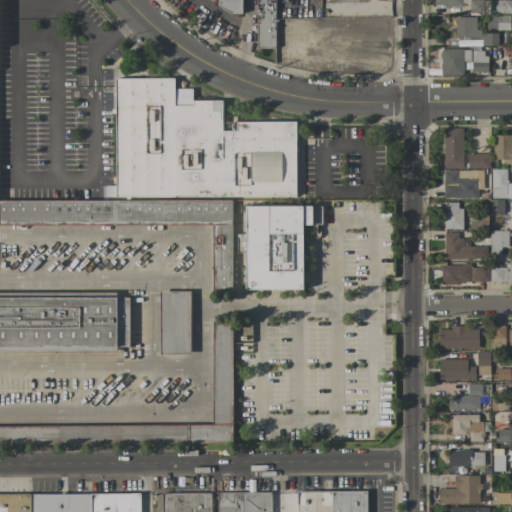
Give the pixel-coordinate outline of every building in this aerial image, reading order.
[(242,0),(242,14),(230,14),(218,6),(218,0),(242,0)] [(274,0),(275,48),(257,48),(256,0),(274,0)] [(436,4),(436,0),(484,0),(484,12),(470,12),(470,4),(462,4),(462,6),(446,6),(446,4),(436,4)] [(511,0),(511,13),(492,13),(492,0),(511,0)] [(510,30),(488,30),(488,15),(510,15),(510,30)] [(477,17),(477,29),(482,29),(481,38),(456,38),(456,17),(477,17)] [(485,45),(485,33),(500,33),(500,45),(485,45)] [(465,75),(442,75),(442,67),(443,67),(443,49),(465,49),(465,50),(472,50),(472,61),(465,61),(465,75)] [(473,71),(473,51),(485,51),(485,56),(490,56),(489,71),(473,71)] [(295,197),(105,196),(105,185),(114,185),(114,78),(174,78),(173,88),(191,88),(191,100),(221,100),(221,131),(235,131),(235,121),(295,121),(295,197)] [(462,128),(462,168),(442,168),(442,128),(462,128)] [(511,135),(511,147),(511,159),(493,159),(493,135),(511,135)] [(467,167),(467,153),(489,153),(489,168),(467,167)] [(506,168),(506,182),(510,182),(511,198),(491,198),(490,168),(506,168)] [(443,198),(443,170),(482,170),(483,189),(477,189),(477,198),(443,198)] [(0,200),(231,200),(231,289),(212,289),(212,224),(0,223),(0,200)] [(490,213),(503,213),(503,200),(490,200),(490,213)] [(461,202),(461,229),(443,229),(443,202),(461,202)] [(302,225),(302,290),(244,289),(245,205),(321,206),(321,225),(302,225)] [(507,229),(507,260),(486,260),(486,229),(507,229)] [(477,246),(478,258),(444,258),(443,232),(460,232),(460,246),(477,246)] [(440,264),(470,264),(470,268),(505,267),(505,263),(511,262),(511,285),(509,285),(508,281),(441,283),(440,264)] [(160,354),(159,291),(190,291),(190,354),(160,354)] [(0,352),(0,297),(129,297),(129,347),(116,347),(116,352),(0,352)] [(188,425),(213,424),(212,323),(231,323),(232,442),(188,443),(188,425)] [(504,325),(490,326),(490,349),(504,349),(504,325)] [(480,349),(440,349),(440,330),(452,330),(452,326),(468,326),(468,329),(479,329),(480,349)] [(469,359),(469,367),(476,366),(476,380),(440,380),(440,359),(469,359)] [(496,380),(509,380),(509,369),(496,369),(496,380)] [(480,410),(447,410),(447,395),(469,395),(469,384),(483,384),(483,397),(480,397),(480,410)] [(470,434),(467,434),(467,435),(449,435),(449,415),(480,415),(480,422),(490,422),(490,431),(484,431),(484,441),(470,441),(470,434)] [(173,425),(151,426),(152,441),(173,440),(173,425)] [(510,429),(497,429),(497,442),(510,442),(510,429)] [(485,466),(444,466),(444,453),(450,453),(450,452),(459,452),(459,449),(474,449),(474,452),(485,452),(485,453),(489,453),(489,464),(485,464),(485,466)] [(492,471),(504,471),(504,455),(492,454),(492,471)] [(440,504),(440,489),(455,489),(455,476),(480,475),(480,484),(483,484),(483,491),(480,491),(480,504),(440,504)] [(270,491),(270,511),(216,511),(216,492),(270,491)] [(367,491),(367,511),(290,511),(296,511),(296,491),(367,491)] [(211,492),(211,511),(161,511),(161,493),(211,492)] [(511,504),(491,504),(491,492),(499,492),(499,493),(511,493),(511,504)] [(0,511),(0,493),(139,493),(139,511),(0,511)]
